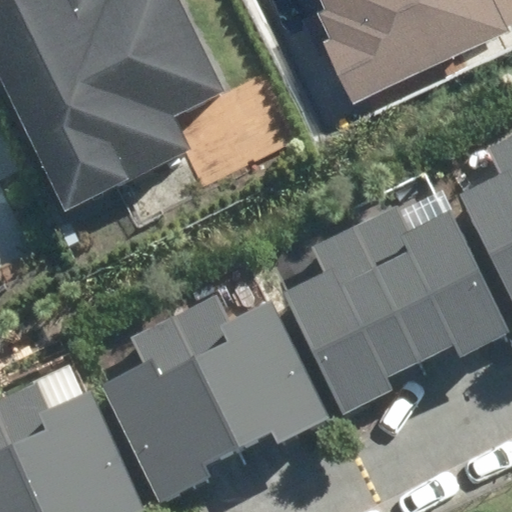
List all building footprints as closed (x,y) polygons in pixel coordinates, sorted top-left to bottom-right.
[(53,0),(32,0),(0,15),(0,101),(62,230),(187,170),(169,134),(216,112),(161,0),(128,0),(103,12),(97,0),(67,0),(56,5),(53,0)] [(324,52),(350,106),(500,36),(497,29),(511,22),(511,0),(317,0),(322,10),(301,20),(318,56),(324,52)] [(511,327),(511,188),(452,218),(509,329),(511,327)] [(496,349),(439,235),(362,271),(417,387),(496,349)] [(417,387),(362,271),(282,308),(337,424),(417,387)] [(322,432),(266,323),(181,364),(235,474),(322,432)] [(154,511),(235,474),(181,364),(99,404),(150,511),(154,511)] [(128,511),(85,413),(0,448),(0,453),(27,511),(128,511)] [(0,511),(27,511),(0,453),(0,511)]
